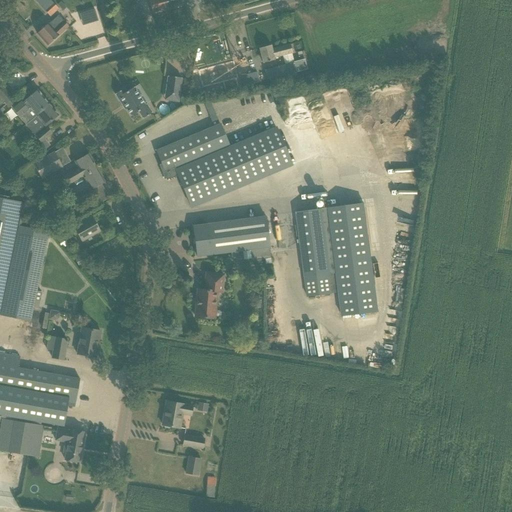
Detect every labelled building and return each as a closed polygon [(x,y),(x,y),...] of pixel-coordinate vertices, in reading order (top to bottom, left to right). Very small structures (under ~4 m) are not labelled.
[(148,0),(150,4),(152,14),(169,9),(166,0),(148,0)] [(166,0),(169,9),(185,5),(183,0),(166,0)] [(43,9),(50,16),(58,9),(52,2),(43,9)] [(44,27),(37,34),(47,45),(57,36),(65,29),(66,29),(68,26),(63,21),(58,15),(49,24),(48,23),(44,27)] [(271,45),(259,48),(261,58),(263,63),(274,60),(274,58),(282,56),(291,53),(292,53),(290,44),(272,49),(271,45)] [(233,61),(193,72),(199,94),(224,88),(225,91),(240,87),(233,61)] [(285,65),(265,70),(267,79),(269,79),(296,72),(293,62),(285,65)] [(237,77),(240,87),(259,82),(257,72),(237,77)] [(171,95),(173,95),(173,94),(179,94),(181,78),(168,76),(166,93),(172,93),(171,95)] [(3,87),(0,89),(0,105),(3,103),(6,106),(8,108),(15,102),(13,100),(3,87)] [(138,111),(143,118),(152,113),(146,104),(145,105),(134,87),(126,92),(124,88),(115,94),(122,105),(123,104),(131,116),(138,111)] [(26,125),(37,116),(36,115),(48,104),(49,104),(37,90),(24,101),(23,99),(12,108),(24,123),(26,125)] [(36,136),(41,142),(44,140),(52,133),(46,126),(58,115),(48,104),(36,115),(37,116),(26,125),(36,136)] [(178,176),(191,207),(292,165),(276,128),(230,147),(220,124),(165,147),(156,151),(161,164),(159,165),(159,166),(159,165),(164,177),(169,179),(178,176)] [(33,164),(41,178),(62,166),(54,152),(33,164)] [(62,177),(67,186),(97,168),(88,154),(74,162),(78,168),(62,177)] [(69,190),(74,199),(82,195),(90,190),(91,190),(96,187),(105,182),(97,168),(67,186),(69,190)] [(0,315),(26,321),(29,309),(32,310),(32,308),(37,309),(41,292),(36,291),(48,232),(21,226),(25,205),(22,205),(22,202),(0,197),(0,315)] [(336,273),(342,317),(379,312),(365,203),(327,208),(296,212),(308,297),(332,293),(330,274),(336,273)] [(30,209),(51,235),(60,227),(51,216),(49,218),(37,204),(30,209)] [(191,226),(196,257),(230,252),(231,257),(269,252),(265,216),(191,226)] [(74,227),(82,241),(99,231),(91,217),(74,227)] [(64,238),(57,241),(60,247),(67,244),(64,238)] [(90,260),(83,250),(71,258),(78,268),(90,260)] [(265,259),(265,264),(271,263),(269,252),(231,257),(232,261),(242,260),(242,262),(265,259)] [(64,289),(67,271),(55,268),(51,286),(64,289)] [(195,317),(214,319),(217,292),(222,292),(223,275),(216,274),(206,273),(205,290),(198,289),(195,317)] [(60,312),(45,310),(43,328),(47,328),(48,318),(60,319),(60,312)] [(77,354),(96,357),(100,331),(81,328),(77,354)] [(51,358),(64,360),(67,339),(48,336),(46,350),(53,351),(51,358)] [(0,414),(63,426),(67,406),(74,407),(79,379),(18,368),(20,357),(0,353),(0,414)] [(170,427),(179,428),(182,413),(191,414),(192,406),(183,405),(184,404),(167,401),(162,425),(164,426),(165,427),(169,428),(170,427)] [(198,403),(197,411),(200,411),(207,412),(208,404),(198,403)] [(0,429),(0,450),(29,455),(31,440),(40,441),(43,426),(40,426),(41,422),(0,414),(0,419),(2,419),(0,429)] [(84,433),(56,428),(54,441),(64,442),(62,453),(66,453),(65,460),(79,462),(84,433)] [(183,445),(202,449),(204,439),(184,435),(183,445)] [(186,473),(197,475),(200,459),(188,457),(186,473)] [(207,495),(215,495),(216,477),(208,476),(207,495)]
